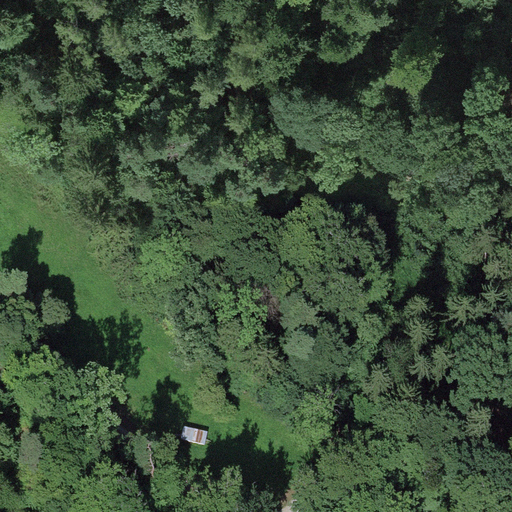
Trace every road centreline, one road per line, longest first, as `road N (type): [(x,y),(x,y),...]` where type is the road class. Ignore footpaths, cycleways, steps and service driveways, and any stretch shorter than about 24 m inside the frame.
road 1 (track): [(0,303),(87,393),(228,511)]
road 2 (track): [(300,511),(356,473),(511,487)]
